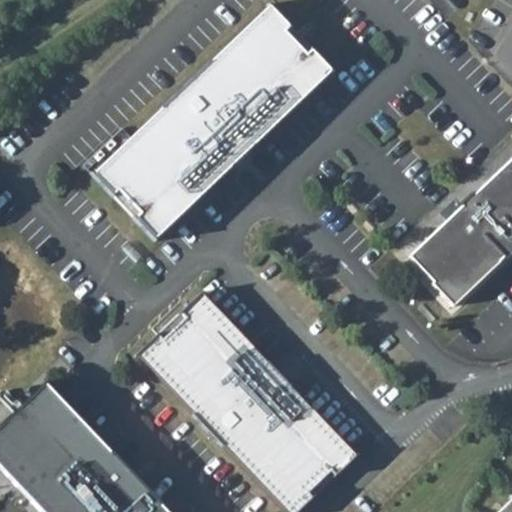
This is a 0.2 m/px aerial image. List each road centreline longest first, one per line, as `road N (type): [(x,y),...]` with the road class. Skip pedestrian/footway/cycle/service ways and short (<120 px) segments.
road 1 (residential): [(213,511),(108,401),(104,368),(110,352),(273,193)]
road 2 (residential): [(273,193),(456,382)]
road 3 (residential): [(456,382),(320,511)]
road 4 (track): [(0,71),(100,0)]
